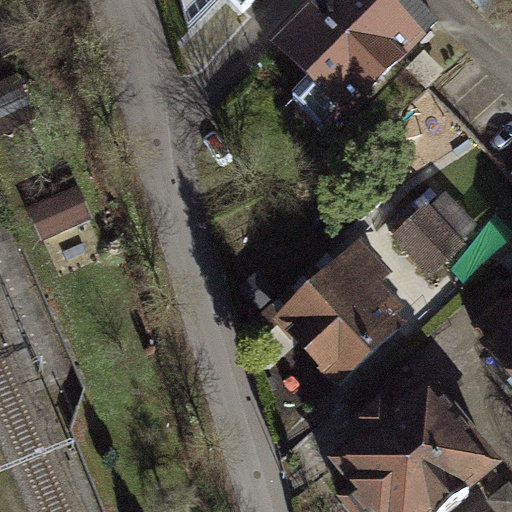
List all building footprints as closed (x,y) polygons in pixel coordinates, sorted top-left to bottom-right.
[(423,26),(395,0),(320,0),(318,3),(282,40),(350,104),(423,26)] [(0,119),(32,103),(17,74),(0,83),(0,119)] [(92,218),(79,189),(34,208),(47,238),(92,218)] [(434,276),(467,246),(426,202),(393,233),(434,276)] [(400,303),(343,242),(274,306),(331,367),(400,303)] [(486,347),(480,352),(511,390),(511,255),(502,263),(511,275),(511,303),(507,308),(504,304),(472,330),(486,347)] [(439,397),(341,465),(373,511),(442,511),(495,476),(439,397)]
